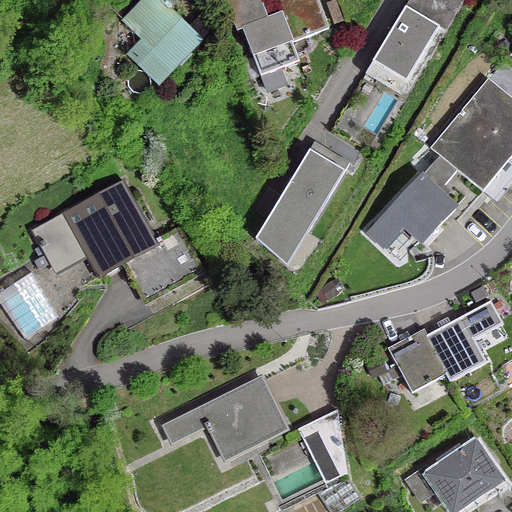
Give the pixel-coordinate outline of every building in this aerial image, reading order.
[(173,4),(169,0),(144,0),(122,24),(144,45),(130,60),(157,85),(198,42),(167,11),(169,9),(169,8),(173,4)] [(271,0),(278,17),(279,17),(289,45),(290,45),(326,31),(314,0),(271,0)] [(375,152),(462,3),(456,0),(407,0),(333,127),(375,152)] [(333,4),(326,7),(333,25),(340,22),(333,4)] [(289,45),(279,17),(278,17),(242,31),(259,77),(259,78),(264,92),(279,86),(281,82),(277,71),(297,63),(290,45),(289,45)] [(428,150),(437,157),(455,172),(481,194),(511,156),(511,67),(503,60),(428,150)] [(238,68),(243,84),(250,82),(245,66),(238,68)] [(290,263),(348,164),(314,144),(255,242),(290,263)] [(435,195),(455,172),(437,157),(420,179),(368,234),(382,247),(402,226),(421,243),(452,211),(435,195)] [(124,265),(146,305),(203,274),(178,228),(155,241),(122,182),(31,232),(50,268),(80,252),(95,280),(124,265)] [(481,289),(470,295),(474,303),(485,297),(481,289)] [(422,331),(421,331),(448,383),(483,364),(471,341),(500,326),(488,304),(426,338),(422,331)] [(448,383),(421,331),(386,350),(410,395),(444,376),(447,383),(448,383)] [(384,371),(377,359),(364,367),(371,379),(384,371)] [(224,459),(282,431),(258,382),(196,412),(207,434),(210,432),(224,459)] [(340,443),(335,412),(296,431),(310,458),(340,443)] [(474,443),(424,475),(447,511),(458,511),(501,485),(474,443)] [(327,479),(311,487),(327,511),(339,511),(358,499),(346,480),(344,470),(327,478),(327,479)]
